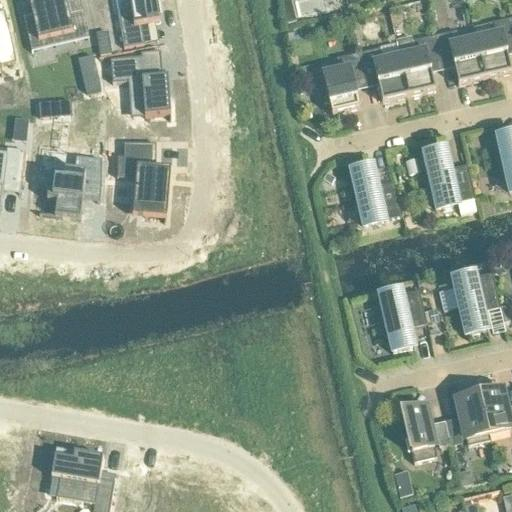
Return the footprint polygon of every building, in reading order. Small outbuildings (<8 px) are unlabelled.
[(128,0),(131,15),(117,18),(123,54),(144,51),(141,32),(160,28),(155,0),(128,0)] [(89,44),(82,16),(69,19),(65,2),(54,4),(53,2),(47,4),(29,7),(32,21),(24,23),(30,48),(52,43),(52,44),(54,51),(74,47),(73,45),(87,42),(87,45),(89,44)] [(491,41),(475,45),(484,85),(511,79),(506,56),(511,54),(511,30),(511,24),(489,29),(491,41)] [(0,70),(16,67),(9,35),(0,36),(0,70)] [(456,37),(434,42),(441,71),(453,69),(458,92),(484,85),(475,45),(459,49),(456,37)] [(441,71),(434,42),(413,47),(412,43),(395,46),(399,62),(408,103),(435,97),(430,74),(441,71)] [(109,47),(98,49),(100,61),(111,59),(109,47)] [(380,54),(358,59),(365,89),(376,86),(382,109),(408,103),(399,62),(383,66),(380,54)] [(365,89),(358,59),(336,64),(339,76),(322,80),(325,93),(321,95),(324,109),(329,108),(332,121),(359,114),(354,91),(365,89)] [(142,64),(110,66),(112,90),(127,89),(129,111),(143,110),(144,123),(170,121),(168,101),(164,101),(161,74),(143,75),(142,64)] [(98,82),(83,86),(86,99),(101,96),(98,82)] [(51,108),(39,109),(40,125),(52,124),(51,108)] [(511,140),(496,144),(509,198),(511,197),(511,140)] [(117,163),(117,183),(118,183),(118,182),(137,184),(136,193),(135,192),(132,222),(166,225),(167,219),(170,175),(156,174),(156,151),(156,149),(152,149),(124,149),(124,151),(125,151),(125,164),(119,164),(119,163),(117,163)] [(4,191),(21,193),(25,157),(7,155),(6,168),(0,167),(0,216),(1,217),(3,198),(4,191)] [(475,206),(467,172),(450,175),(446,156),(423,161),(436,215),(458,210),(461,221),(476,218),(474,206),(475,206)] [(51,175),(47,207),(57,208),(55,223),(80,226),(83,206),(83,199),(100,201),(102,192),(102,166),(76,163),(75,173),(66,172),(66,176),(51,175)] [(406,168),(409,181),(422,179),(419,165),(406,168)] [(385,226),(402,222),(394,188),(377,192),(373,173),(350,178),(363,232),(385,227),(385,226)] [(331,190),(335,184),(327,179),(323,185),(331,190)] [(483,318),(500,314),(492,280),(475,284),(475,283),(453,289),(465,343),(488,337),(483,318)] [(380,306),(392,359),(414,354),(410,335),(427,331),(419,297),(402,301),(402,300),(380,306)] [(511,315),(511,311),(500,314),(504,329),(511,327),(511,315)] [(439,327),(436,314),(428,316),(432,329),(439,327)] [(491,395),(479,398),(488,442),(489,441),(511,436),(502,395),(491,398),(491,395)] [(488,442),(479,398),(466,401),(467,403),(457,406),(467,453),(490,447),(489,441),(488,442)] [(408,445),(406,446),(409,458),(411,457),(414,469),(437,464),(425,413),(402,418),(408,445)] [(462,449),(457,425),(445,428),(450,451),(462,449)] [(433,430),(439,454),(450,451),(445,428),(433,430)] [(0,446),(0,495),(23,500),(28,473),(14,471),(18,449),(0,446)] [(56,456),(52,483),(52,484),(59,485),(56,504),(56,505),(94,511),(93,511),(110,511),(115,488),(100,486),(104,464),(56,456)] [(500,483),(511,479),(511,469),(511,467),(497,471),(500,483)] [(143,471),(138,502),(173,508),(172,511),(216,511),(223,496),(190,483),(190,479),(143,471)]
